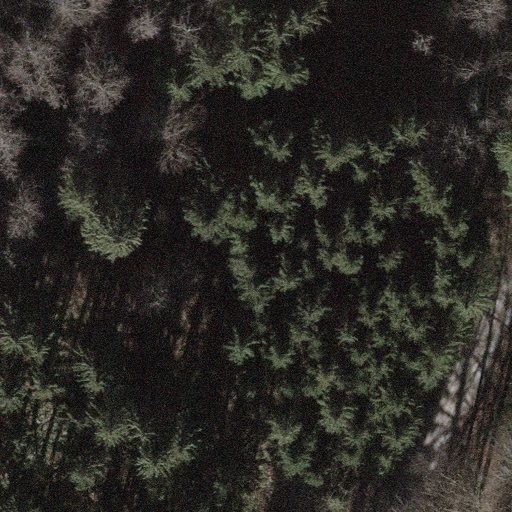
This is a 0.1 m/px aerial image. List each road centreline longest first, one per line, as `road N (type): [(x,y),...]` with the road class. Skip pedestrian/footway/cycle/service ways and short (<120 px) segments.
road 1 (track): [(313,511),(0,226)]
road 2 (unclassified): [(407,511),(461,380),(511,290)]
